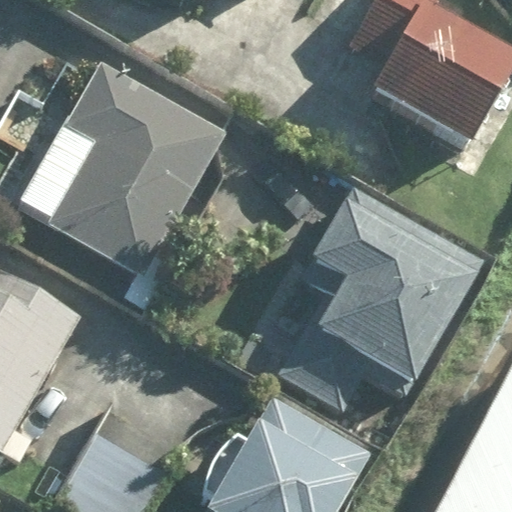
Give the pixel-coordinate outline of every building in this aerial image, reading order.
[(203,0),(218,9),(223,0),(203,0)] [(441,0),(385,0),(356,50),(394,73),(379,99),(479,157),(511,100),(511,62),(433,16),(441,0)] [(229,144),(101,70),(21,209),(150,283),(229,144)] [(375,374),(433,405),(500,280),(347,197),(255,368),(350,419),(375,374)] [(0,273),(0,459),(83,324),(0,273)] [(350,511),(379,459),(279,405),(221,511),(350,511)] [(511,511),(511,452),(475,511),(511,511)]
